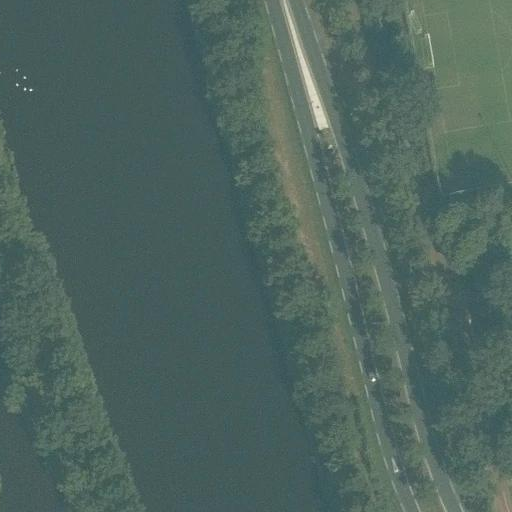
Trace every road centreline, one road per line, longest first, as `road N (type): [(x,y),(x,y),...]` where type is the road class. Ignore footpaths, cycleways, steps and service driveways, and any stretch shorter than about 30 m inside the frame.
road 1 (secondary): [(455,511),(294,0)]
road 2 (secondary): [(271,0),(375,413),(410,511)]
